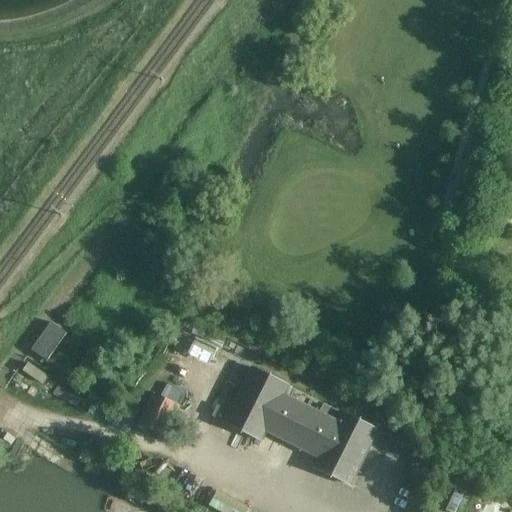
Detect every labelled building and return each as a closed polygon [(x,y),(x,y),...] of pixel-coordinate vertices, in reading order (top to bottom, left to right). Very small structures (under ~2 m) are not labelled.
[(66,334),(51,323),(31,350),(47,362),(66,334)] [(261,442),(266,433),(318,459),(314,468),(351,486),(378,431),(341,413),(337,422),(284,396),(288,387),(252,368),(224,423),(261,442)] [(142,413),(136,426),(166,440),(181,408),(152,393),(142,413)] [(223,422),(228,412),(217,406),(212,417),(223,422)] [(414,418),(403,439),(412,444),(423,422),(414,418)] [(446,479),(430,511),(445,511),(459,485),(448,480),(446,479)]
